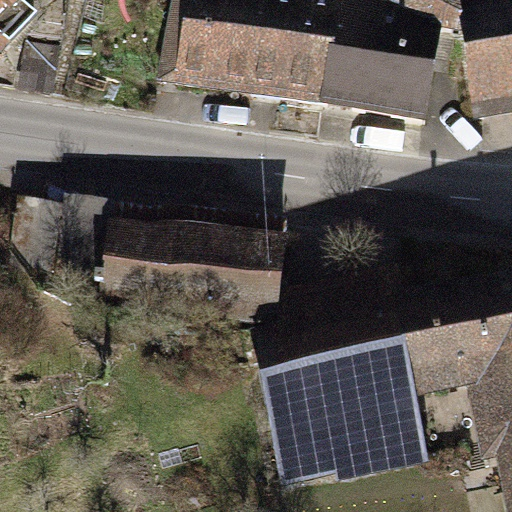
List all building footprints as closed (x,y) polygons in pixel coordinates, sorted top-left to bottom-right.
[(0,0),(0,60),(31,33),(8,9),(17,0),(0,0)] [(178,0),(161,103),(419,141),(447,33),(442,0),(178,0)] [(511,0),(442,0),(447,33),(460,121),(511,113),(511,0)] [(278,253),(109,224),(97,293),(265,322),(278,253)] [(293,325),(238,338),(274,487),(421,454),(411,417),(463,406),(490,511),(511,511),(511,285),(399,309),(392,282),(287,303),(293,325)]
